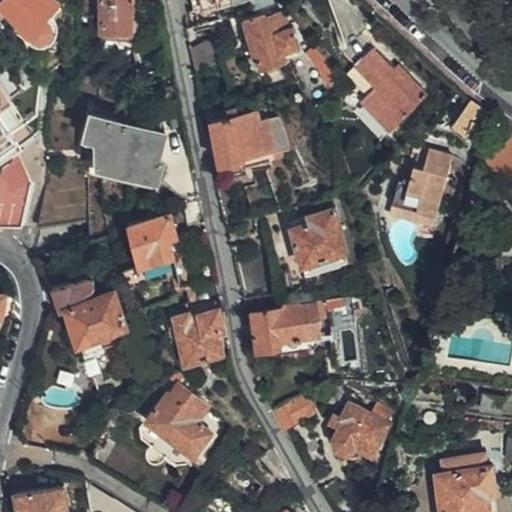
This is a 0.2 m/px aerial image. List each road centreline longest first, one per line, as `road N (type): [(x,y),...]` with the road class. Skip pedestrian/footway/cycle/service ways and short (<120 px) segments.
road 1 (residential): [(323,511),(241,367),(168,0)]
road 2 (residential): [(0,254),(25,277),(29,304),(0,431)]
road 3 (residential): [(511,100),(393,0)]
